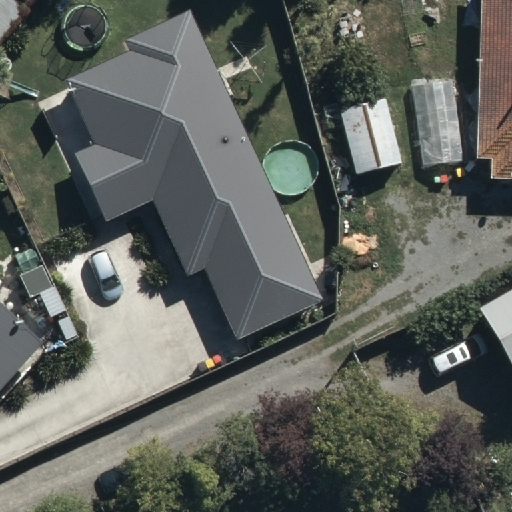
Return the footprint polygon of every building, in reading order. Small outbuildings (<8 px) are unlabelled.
[(0,0),(0,16),(13,2),(11,0),(0,0)] [(511,0),(477,0),(474,160),(490,161),(490,174),(511,174),(511,0)] [(190,7),(124,38),(130,51),(66,80),(95,144),(75,153),(105,220),(153,198),(188,275),(205,267),(237,338),(325,298),(190,7)] [(355,174),(401,160),(383,99),(359,103),(354,80),(338,83),(344,111),(337,113),(355,174)] [(511,287),(479,307),(511,364),(511,287)] [(0,302),(0,389),(43,342),(0,302)]
